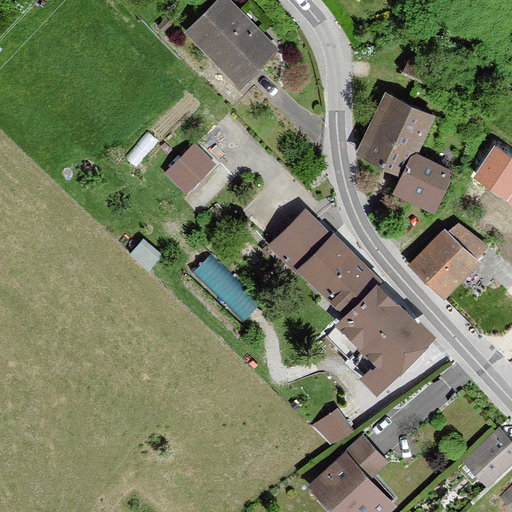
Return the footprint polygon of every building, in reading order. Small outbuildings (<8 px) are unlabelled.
[(218,0),(189,29),(238,79),(272,44),(228,0),(218,0)] [(405,170),(397,187),(430,203),(446,168),(413,153),(431,114),(387,93),(361,149),(405,170)] [(167,171),(185,189),(213,162),(194,143),(167,171)] [(273,241),(347,313),(377,283),(379,280),(305,208),(273,241)] [(414,261),(445,290),(475,258),(444,229),(414,261)] [(511,239),(499,252),(511,265),(511,239)] [(197,267),(246,315),(261,300),(212,252),(197,267)] [(346,359),(376,388),(429,332),(377,283),(347,313),(328,334),(350,355),(346,359)] [(511,456),(511,442),(500,429),(467,460),(487,480),(511,456)] [(313,484),(338,511),(381,511),(391,504),(366,477),(384,460),(364,438),(313,484)] [(511,487),(503,496),(511,504),(511,487)]
